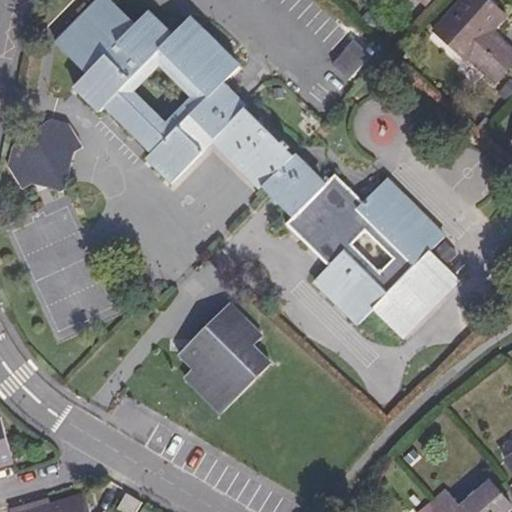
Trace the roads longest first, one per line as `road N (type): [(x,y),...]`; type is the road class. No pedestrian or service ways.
road 1 (residential): [(219,511),(93,438)]
road 2 (residential): [(93,438),(16,379),(0,351)]
